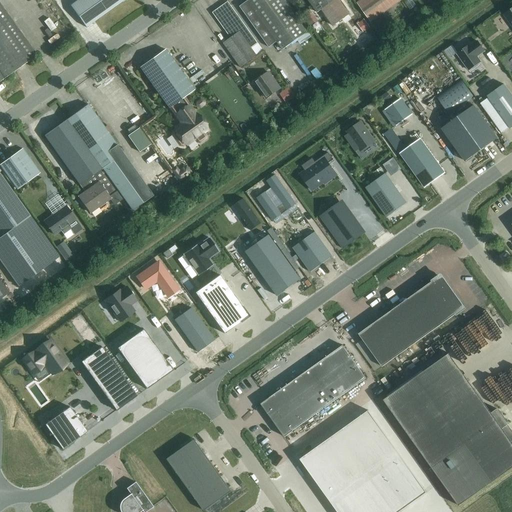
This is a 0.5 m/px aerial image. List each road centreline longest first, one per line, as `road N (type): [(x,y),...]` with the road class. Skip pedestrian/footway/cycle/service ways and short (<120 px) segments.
road 1 (unclassified): [(194,388),(446,211)]
road 2 (unclassified): [(0,497),(44,492),(194,388)]
road 3 (unclassified): [(0,120),(163,0)]
road 4 (unclassified): [(283,511),(194,388)]
